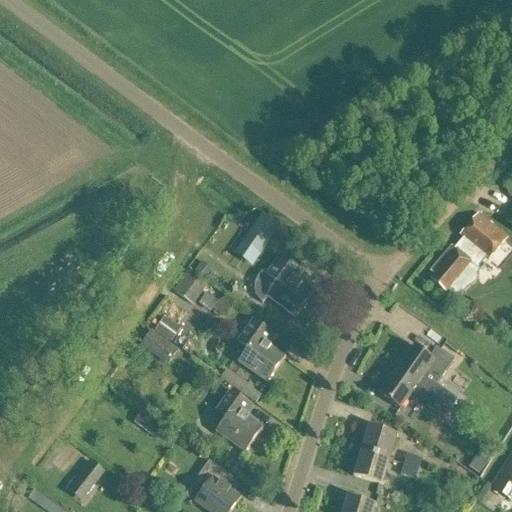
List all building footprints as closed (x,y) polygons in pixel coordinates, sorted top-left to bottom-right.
[(445,295),(447,293),(457,301),(479,284),(480,272),(479,271),(487,261),(490,263),(510,240),(480,214),(460,237),(464,241),(455,252),(450,248),(429,273),(433,277),(429,282),(445,295)] [(257,227),(244,247),(259,257),(272,239),(277,232),(262,221),(259,225),(257,227)] [(263,307),(267,300),(294,320),(313,295),(297,283),(303,276),(281,258),(265,279),(263,278),(258,279),(254,286),(254,293),(257,301),(263,307)] [(195,275),(207,283),(211,276),(199,268),(195,275)] [(174,294),(194,308),(207,289),(188,275),(174,294)] [(236,307),(224,298),(218,306),(206,297),(199,307),(211,316),(214,312),(225,321),(236,307)] [(166,342),(175,329),(164,321),(155,334),(166,342)] [(272,339),(251,324),(236,345),(246,352),(236,365),(265,385),(284,359),(267,346),(272,339)] [(179,354),(166,344),(154,360),(167,370),(179,354)] [(417,387),(433,398),(450,411),(457,402),(439,389),(437,392),(433,389),(453,362),(436,350),(429,360),(413,348),(395,372),(417,387)] [(417,387),(395,372),(378,396),(399,411),(417,387)] [(220,382),(255,407),(261,399),(226,374),(220,382)] [(252,409),(231,393),(216,415),(224,420),(214,435),(243,456),(262,429),(246,418),(252,409)] [(450,411),(433,398),(427,406),(426,407),(443,420),(450,411)] [(151,422),(142,415),(134,426),(143,433),(151,422)] [(491,422),(485,432),(502,443),(508,433),(491,422)] [(367,429),(360,454),(389,462),(396,438),(367,429)] [(389,462),(360,454),(353,478),(382,487),(389,462)] [(497,479),(490,490),(509,502),(511,498),(511,455),(511,458),(502,471),(497,479)] [(420,462),(406,457),(399,477),(415,482),(420,462)] [(230,479),(208,463),(183,497),(203,511),(231,511),(240,500),(223,488),(230,479)] [(93,469),(70,497),(84,508),(107,480),(93,469)] [(374,511),(376,507),(346,499),(342,511),(374,511)]
